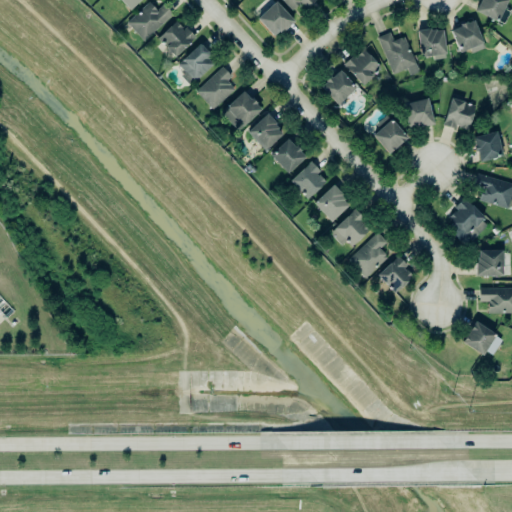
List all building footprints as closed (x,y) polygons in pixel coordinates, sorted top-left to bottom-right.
[(137,0),(127,10),(118,0),(137,0)] [(124,21),(147,0),(154,9),(161,4),(170,13),(142,40),(124,21)] [(282,0),(312,0),(305,7),(299,0),(290,8),(282,0)] [(478,0),(504,0),(495,21),(473,10),(478,0)] [(292,19),(275,1),(256,18),(274,37),(292,19)] [(163,46),(172,56),(185,44),(193,36),(188,32),(184,26),(181,29),(179,28),(180,26),(177,23),(174,20),(168,26),(167,26),(161,31),(161,32),(155,37),(164,45),(163,46)] [(448,30),(458,26),(457,23),(463,21),(464,23),(471,20),(480,42),(457,51),(448,30)] [(414,26),(419,54),(444,49),(440,28),(435,29),(435,25),(431,26),(430,23),(414,26)] [(406,68),(409,75),(418,71),(403,36),(393,40),(389,32),(376,37),(392,74),(406,68)] [(211,64),(205,57),(208,54),(198,42),(175,62),(182,71),(179,74),(187,84),(211,64)] [(342,63),(360,83),(379,67),(361,46),(342,63)] [(212,109),(234,89),(226,80),(230,76),(221,66),(195,91),(212,109)] [(355,87),(338,69),(320,87),(336,105),(355,87)] [(260,108),(243,90),(219,112),(237,131),(260,108)] [(401,102),(425,95),(432,122),(418,125),(418,123),(417,123),(417,122),(406,125),(401,102)] [(448,97),(460,101),(460,100),(472,104),(468,121),(467,121),(465,129),(456,126),(457,124),(454,124),(453,128),(446,126),(440,124),(448,97)] [(245,131),(264,112),(274,122),(272,124),(276,127),(275,128),(279,133),(262,150),(245,131)] [(371,134),(387,153),(406,138),(390,119),(371,134)] [(470,137),(472,145),(470,145),(472,151),(474,150),(477,161),(499,155),(493,131),(470,137)] [(268,154),(285,139),(292,147),(294,145),(299,150),(298,151),(303,156),(285,173),(268,154)] [(288,180),(309,159),(313,165),(317,170),(314,173),(316,174),(317,173),(323,180),(318,186),(318,187),(311,192),(305,197),(298,189),(297,190),(288,180)] [(474,172),(511,184),(505,208),(476,199),(479,188),(470,185),(474,172)] [(331,183),(311,202),(329,221),(346,205),(341,200),(342,198),(339,195),(340,193),(331,183)] [(452,221),(446,228),(465,246),(488,222),(463,199),(446,216),(452,221)] [(353,209),(328,232),(340,244),(344,240),(349,245),(369,226),(353,209)] [(346,258),(375,231),(384,241),(378,248),(383,253),(382,254),(384,256),(363,276),(346,258)] [(477,247),(501,246),(502,272),(474,273),(474,259),(477,259),(477,247)] [(375,275),(396,254),(404,264),(401,267),(403,270),(405,269),(411,275),(392,292),(386,283),(384,284),(375,275)] [(476,288),(511,287),(511,312),(486,312),(486,301),(477,301),(476,288)] [(484,350),(491,354),(501,339),(474,321),(461,342),(481,355),(484,350)]
